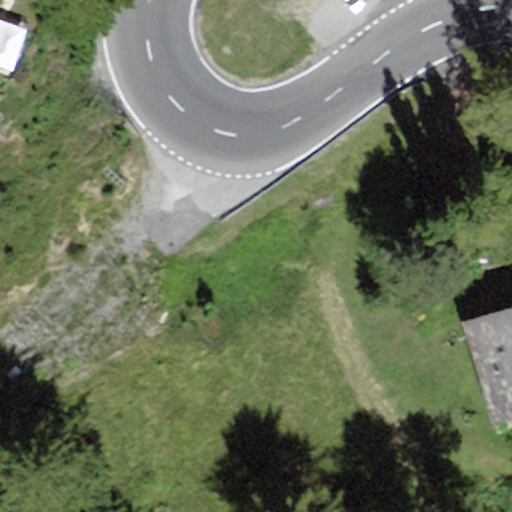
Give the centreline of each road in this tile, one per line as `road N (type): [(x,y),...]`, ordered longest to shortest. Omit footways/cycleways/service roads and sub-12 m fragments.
road 1 (tertiary): [(208,121),(227,132),(273,129),(470,6),(511,3)]
road 2 (unclassified): [(208,121),(163,203),(92,272)]
road 3 (tertiary): [(160,0),(156,74),(182,106),(208,121)]
